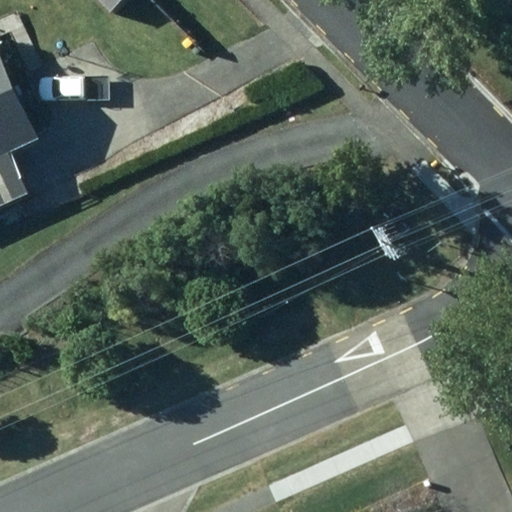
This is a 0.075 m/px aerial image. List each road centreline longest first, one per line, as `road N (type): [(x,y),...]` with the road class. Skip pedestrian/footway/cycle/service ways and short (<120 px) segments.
road 1 (residential): [(39,511),(404,350),(458,320),(511,275)]
road 2 (unknown): [(235,0),(0,146)]
road 3 (residential): [(331,0),(511,177)]
